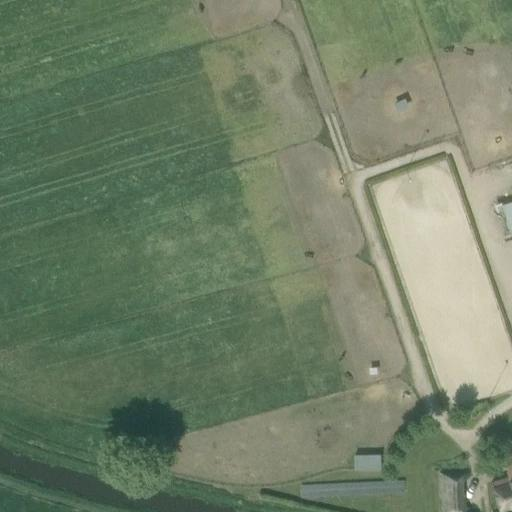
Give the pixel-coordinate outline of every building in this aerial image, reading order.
[(511,234),(511,233),(511,199),(501,203),(511,234)] [(355,469),(381,466),(379,452),(354,455),(355,469)] [(491,482),(500,511),(508,511),(511,511),(511,460),(509,463),(506,468),(506,473),(507,477),(491,482)] [(441,475),(440,511),(470,511),(470,508),(466,508),(466,495),(464,495),(464,480),(469,480),(469,474),(441,475)] [(413,482),(309,485),(310,495),(413,492),(413,482)]
